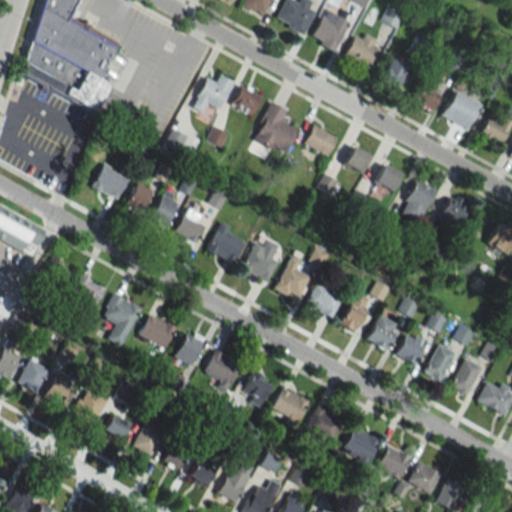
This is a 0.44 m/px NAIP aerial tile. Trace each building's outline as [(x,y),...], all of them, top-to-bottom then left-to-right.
[(40,0),(74,0),(67,15),(115,43),(96,80),(106,85),(93,111),(17,73),(40,0)] [(242,0),(240,6),(261,15),(267,0),(242,0)] [(301,34),(314,4),(305,0),(281,0),(272,20),(301,34)] [(331,50),(346,21),(322,9),(307,38),(331,50)] [(352,35),(340,57),(362,69),(377,41),(363,33),(360,39),(352,35)] [(393,89),(405,67),(390,58),(378,81),(393,89)] [(201,112),(205,104),(218,109),(229,80),(215,74),(212,82),(201,78),(189,108),(201,112)] [(409,98),(429,110),(441,91),(422,79),(409,98)] [(258,95),(238,84),(228,103),(248,114),(258,95)] [(439,115),(465,129),(478,104),(451,90),(439,115)] [(250,140),(282,153),(293,126),(280,121),(285,110),(266,102),(250,140)] [(477,133),(498,143),(509,123),(498,117),(495,124),(485,118),(477,133)] [(334,137),(310,124),(300,142),(323,155),(334,137)] [(160,144),(175,153),(184,136),(169,128),(160,144)] [(206,142),(220,144),(221,130),(207,129),(206,142)] [(367,154),(349,145),(340,163),(358,172),(367,154)] [(124,176),(100,163),(88,186),(112,199),(124,176)] [(371,181),(389,190),(398,172),(380,163),(371,181)] [(396,209),(415,220),(432,190),(413,179),(396,209)] [(150,190),(134,181),(121,203),(137,212),(150,190)] [(161,227),(174,202),(158,193),(145,218),(161,227)] [(436,215),(454,224),(466,202),(448,193),(436,215)] [(169,233),(189,245),(204,218),(185,207),(169,233)] [(0,241),(28,255),(41,228),(0,208),(0,241)] [(483,243),(503,253),(511,234),(511,231),(493,222),(483,243)] [(203,249),(229,263),(243,237),(218,223),(203,249)] [(262,239),(260,244),(252,240),(238,269),(262,281),(278,247),(262,239)] [(57,287),(70,270),(51,255),(38,273),(57,287)] [(307,278),(298,270),(302,265),(292,256),(270,283),(290,300),(307,278)] [(65,295),(89,309),(102,287),(78,273),(65,295)] [(338,296),(312,284),(302,305),(328,317),(338,296)] [(368,301),(352,292),(335,324),(351,333),(368,301)] [(137,306),(110,293),(98,319),(109,324),(102,337),(119,345),(137,306)] [(410,317),(416,305),(402,298),(396,310),(410,317)] [(422,325),(435,331),(442,318),(429,311),(422,325)] [(161,348),(172,326),(146,313),(135,334),(161,348)] [(382,350),(395,324),(376,314),(363,340),(382,350)] [(187,365),(199,339),(183,331),(170,357),(187,365)] [(391,355),(411,365),(423,341),(403,331),(391,355)] [(437,381),(452,352),(435,343),(419,371),(437,381)] [(0,375),(2,377),(17,354),(2,344),(0,347),(0,375)] [(236,363),(211,350),(197,376),(223,389),(236,363)] [(12,382),(31,393),(45,368),(26,357),(12,382)] [(462,395),(478,366),(461,357),(445,385),(462,395)] [(248,394),(244,401),(256,407),(269,380),(250,370),(240,389),(248,394)] [(67,382),(51,374),(40,396),(56,404),(67,382)] [(502,415),(511,393),(511,390),(484,377),(473,401),(502,415)] [(288,430),(304,400),(279,386),(267,408),(275,413),(271,421),(288,430)] [(68,412),(89,423),(102,399),(81,387),(68,412)] [(301,428),(328,442),(339,420),(313,406),(301,428)] [(99,430),(116,439),(126,422),(108,412),(99,430)] [(129,446),(149,455),(159,430),(140,422),(129,446)] [(362,464),(374,438),(349,427),(337,453),(362,464)] [(188,450),(173,438),(159,458),(174,469),(188,450)] [(372,467),(396,478),(405,455),(382,445),(372,467)] [(277,458),(264,451),(257,465),(270,472),(277,458)] [(215,463),(197,453),(184,478),(202,487),(215,463)] [(425,493),(436,473),(414,461),(403,481),(425,493)] [(231,502),(249,468),(240,462),(235,472),(226,467),(213,492),(231,502)] [(431,501),(449,511),(461,487),(443,478),(431,501)] [(238,511),(262,511),(276,485),(266,480),(262,489),(252,485),(238,511)] [(20,511),(29,497),(12,486),(0,506),(0,511),(20,511)] [(276,511),(297,511),(302,500),(284,493),(276,511)] [(53,511),(54,510),(35,502),(30,511),(53,511)]
